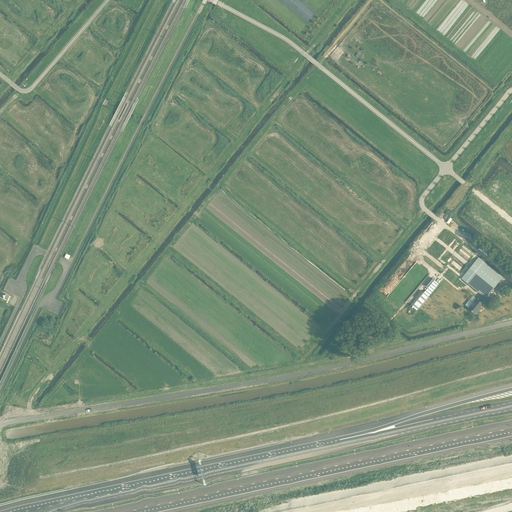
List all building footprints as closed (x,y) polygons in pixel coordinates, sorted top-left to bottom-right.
[(433,219),(413,245),(419,250),(439,224),(433,219)] [(503,277),(444,230),(427,251),(481,294),(478,299),(476,298),(468,308),(476,314),(479,311),(478,310),(479,308),(480,308),(483,304),(481,302),(486,296),(487,296),(503,277)] [(0,354),(4,346),(10,332),(16,320),(22,307),(27,297),(31,288),(36,279),(35,278),(30,288),(26,296),(21,307),(15,319),(10,331),(3,346),(0,351),(0,383),(8,366),(21,338),(41,297),(47,284),(46,284),(40,297),(20,338),(7,366),(0,381),(0,354)] [(331,298),(337,302),(343,295),(332,286),(331,288),(333,289),(332,291),(335,293),(331,298)] [(511,291),(503,295),(505,301),(511,298),(511,291)]
